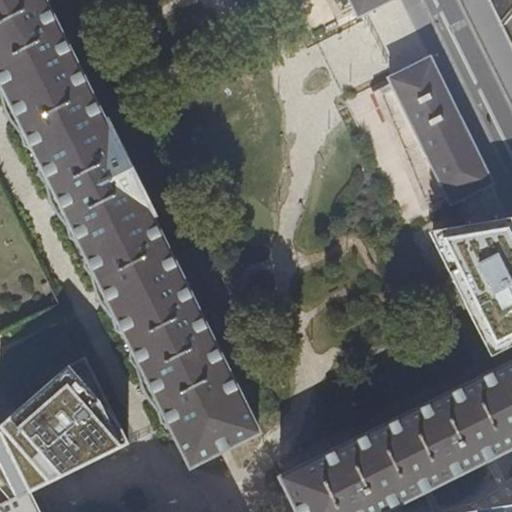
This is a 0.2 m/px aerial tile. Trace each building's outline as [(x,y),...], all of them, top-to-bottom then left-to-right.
[(187,462),(190,468),(195,466),(195,465),(254,435),(254,436),(259,434),(256,428),(255,428),(152,218),(154,217),(153,214),(152,214),(135,179),(136,179),(134,176),(134,177),(127,162),(126,159),(125,160),(118,144),(109,126),(110,125),(108,122),(105,123),(44,0),(0,0),(0,80),(188,462),(187,462)] [(343,17),(333,0),(326,0),(338,20),(343,17)] [(355,11),(358,16),(362,14),(390,0),(333,0),(343,17),(355,11)] [(511,0),(488,0),(511,48),(511,0)] [(391,83),(451,205),(490,185),(491,184),(457,116),(429,59),(394,78),(393,77),(389,79),(391,84),(391,83)] [(508,222),(433,236),(492,354),(511,343),(511,225),(510,222),(508,222)] [(39,511),(30,493),(128,444),(86,357),(69,365),(0,424),(0,511),(39,511)] [(382,511),(509,449),(511,447),(511,362),(285,477),(284,476),(280,479),(283,485),(284,484),(295,507),(296,511),(382,511)]
